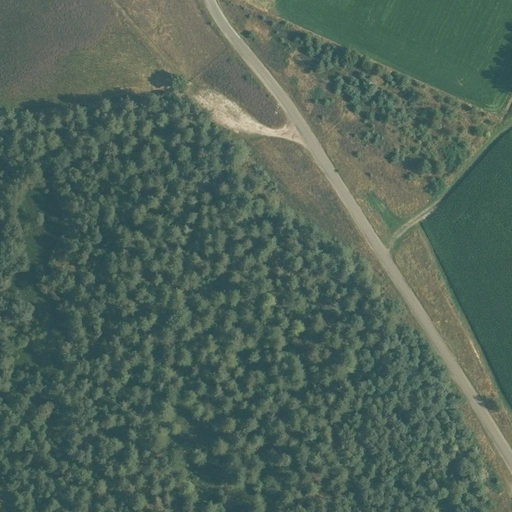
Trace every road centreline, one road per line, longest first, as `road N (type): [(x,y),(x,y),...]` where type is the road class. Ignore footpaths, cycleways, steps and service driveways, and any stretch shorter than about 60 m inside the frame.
road 1 (unclassified): [(511,468),(310,141),(210,0)]
road 2 (track): [(310,141),(206,104),(113,0)]
road 3 (track): [(0,116),(198,94)]
